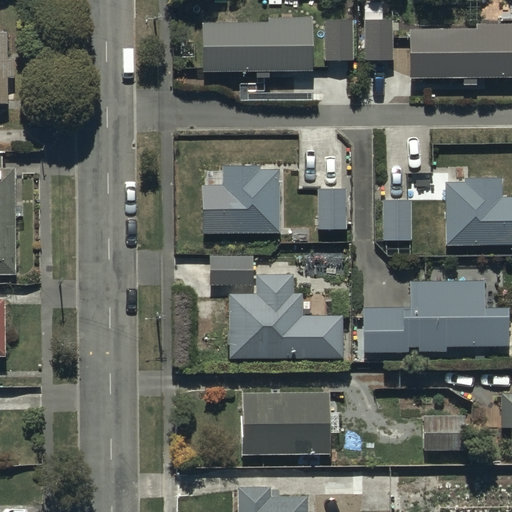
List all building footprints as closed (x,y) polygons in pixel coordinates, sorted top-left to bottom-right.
[(175,15),(176,54),(192,54),(192,15),(175,15)] [(200,21),(200,70),(310,69),(309,16),(266,16),(266,21),(200,21)] [(364,18),(363,59),(391,59),(391,18),(364,18)] [(322,19),(322,59),(351,59),(351,19),(322,19)] [(408,27),(408,76),(511,75),(511,23),(474,23),(474,27),(408,27)] [(4,31),(0,30),(0,102),(4,102),(3,76),(15,75),(14,53),(5,53),(4,31)] [(267,131),(228,132),(229,146),(268,144),(267,131)] [(0,273),(13,273),(13,167),(1,167),(1,155),(0,154),(0,273)] [(257,165),(219,166),(219,184),(199,185),(201,236),(239,235),(239,232),(276,231),(274,167),(257,168),(257,165)] [(464,180),(443,180),(443,245),(511,244),(511,196),(501,197),(501,177),(464,178),(464,180)] [(316,188),(316,228),(344,228),(343,188),(316,188)] [(381,198),(380,240),(409,240),(410,199),(381,198)] [(250,286),(250,256),(209,255),(209,285),(250,286)] [(254,295),(226,295),(226,357),(339,357),(339,314),(299,314),(299,292),(291,292),(291,272),(254,272),(254,295)] [(407,308),(362,307),(361,350),(405,351),(405,346),(416,346),(416,351),(446,352),(446,344),(505,346),(506,306),(483,305),(484,280),(408,278),(407,308)] [(511,391),(499,392),(500,427),(509,426),(510,453),(511,453),(511,391)] [(238,393),(239,453),(326,452),(326,392),(238,393)] [(421,414),(421,449),(462,450),(463,415),(421,414)] [(267,486),(235,486),(234,511),(306,511),(307,497),(267,497),(267,486)]
